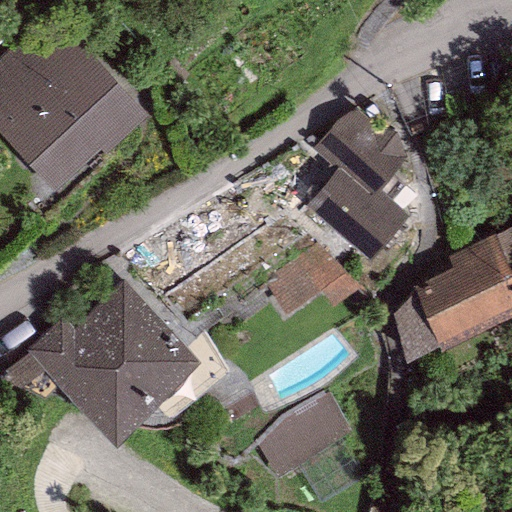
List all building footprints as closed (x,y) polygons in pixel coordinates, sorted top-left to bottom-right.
[(55,7),(0,53),(0,133),(55,196),(149,115),(55,7)] [(406,148),(354,108),(293,186),(310,199),(305,206),(370,257),(405,212),(391,200),(408,179),(392,167),(406,148)] [(410,288),(439,351),(511,317),(511,271),(496,236),(448,257),(453,269),(410,288)] [(323,247),(265,281),(283,309),(319,288),(329,304),(349,291),(323,247)] [(25,351),(114,444),(200,362),(118,276),(68,324),(61,317),(25,351)] [(348,428),(329,393),(284,417),(258,445),(278,475),(348,428)]
